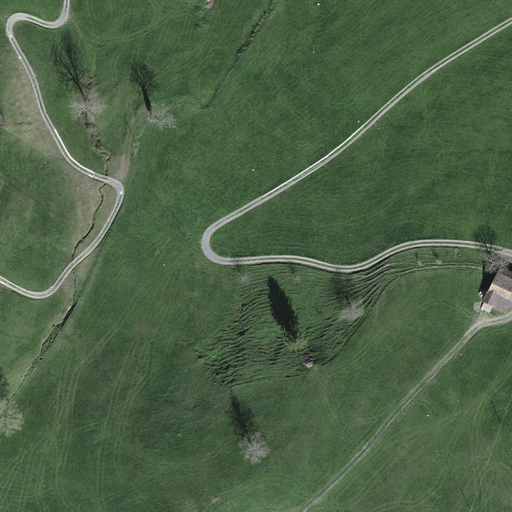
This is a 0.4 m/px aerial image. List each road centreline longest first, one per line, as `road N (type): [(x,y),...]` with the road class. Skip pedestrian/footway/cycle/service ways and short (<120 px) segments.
road 1 (track): [(511,256),(440,244),(399,248),(352,271),(294,261),(220,264),(205,251),(209,234),(356,136),(434,70),(511,23)]
road 2 (track): [(66,0),(65,19),(54,28),(25,19),(11,24),(9,39),(52,135),(74,168),(118,193),(115,209),(53,293),(31,298),(0,280)]
